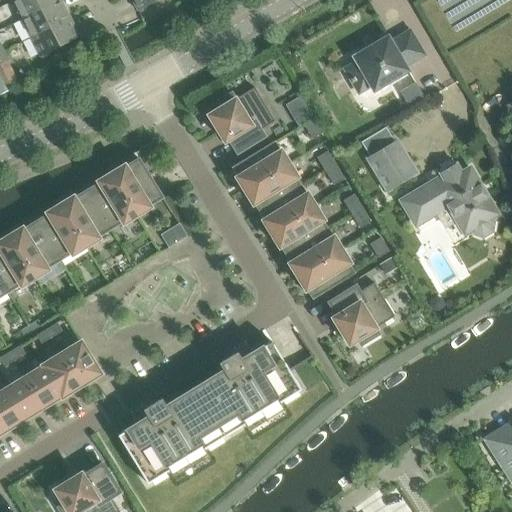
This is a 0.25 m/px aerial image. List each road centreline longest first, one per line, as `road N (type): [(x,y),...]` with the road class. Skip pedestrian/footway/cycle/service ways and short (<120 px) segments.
road 1 (residential): [(0,479),(278,308),(145,85)]
road 2 (residential): [(337,511),(511,391)]
road 3 (tertiary): [(145,85),(294,0)]
road 4 (tertiary): [(0,154),(145,85)]
